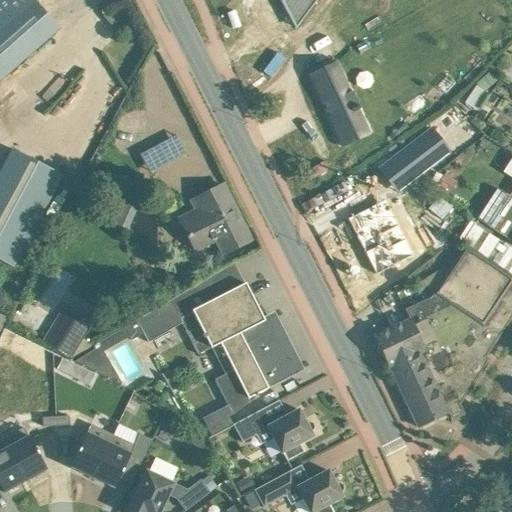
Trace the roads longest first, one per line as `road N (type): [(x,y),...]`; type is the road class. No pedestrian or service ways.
road 1 (secondary): [(414,495),(166,0)]
road 2 (residential): [(414,495),(461,469),(511,417)]
